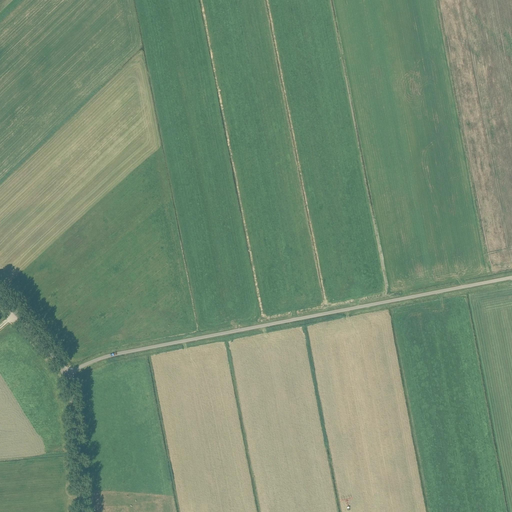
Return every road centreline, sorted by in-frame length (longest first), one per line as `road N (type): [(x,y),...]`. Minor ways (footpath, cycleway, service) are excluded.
road 1 (unclassified): [(64,373),(114,354),(511,277)]
road 2 (unclassified): [(81,511),(64,373)]
